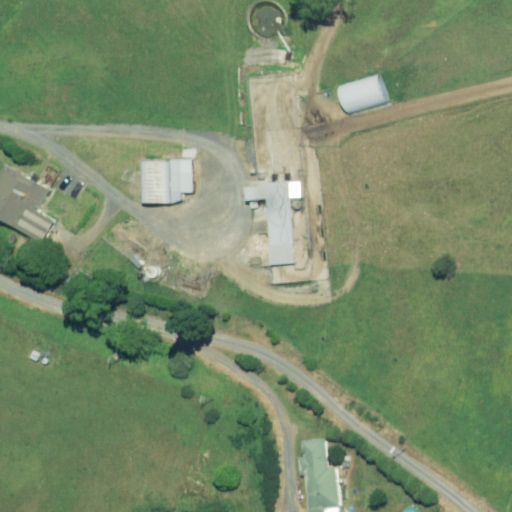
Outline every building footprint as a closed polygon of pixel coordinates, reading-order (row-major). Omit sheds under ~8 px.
[(396,100),(389,76),(348,88),(355,112),(396,100)] [(199,193),(199,161),(177,161),(177,193),(199,193)] [(57,191),(80,205),(95,181),(66,163),(52,188),(57,191)] [(173,163),(146,163),(146,203),(173,203),(173,163)] [(52,188),(43,182),(13,164),(0,184),(0,194),(3,197),(0,201),(0,214),(46,243),(62,218),(47,209),(57,191),(52,188)] [(308,199),(307,182),(265,185),(265,187),(254,188),(255,201),(274,200),(278,265),(300,264),(296,199),(308,199)] [(313,510),(337,508),(346,507),(341,459),(334,460),(332,440),(308,443),(309,457),(303,457),(305,476),(309,476),(313,510)]
